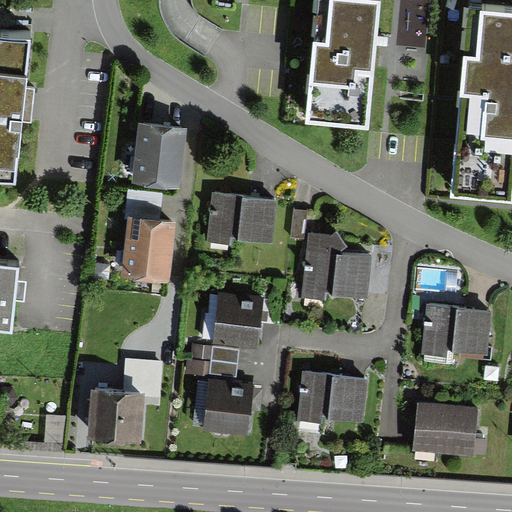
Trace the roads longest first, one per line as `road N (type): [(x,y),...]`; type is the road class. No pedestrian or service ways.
road 1 (residential): [(511,266),(407,219),(177,82),(126,44),(105,0)]
road 2 (primary): [(0,475),(438,505)]
